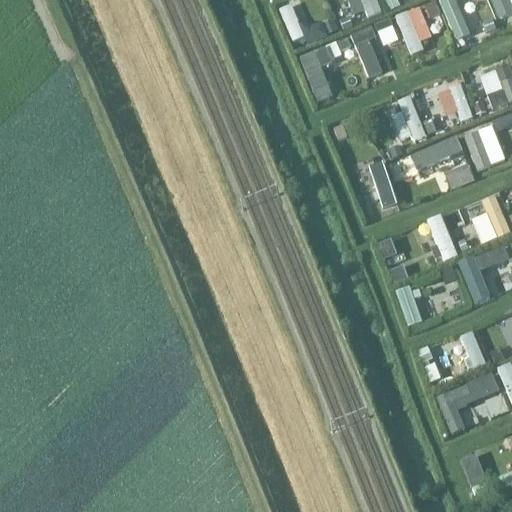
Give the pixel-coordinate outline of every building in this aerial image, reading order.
[(342,0),(347,11),(357,7),(365,24),(378,18),(370,0),(342,0)] [(390,0),(383,4),(388,15),(399,9),(394,0),(390,0)] [(477,37),(490,32),(476,0),(471,0),(463,4),(477,37)] [(484,0),(493,25),(509,19),(501,0),(484,0)] [(438,15),(434,4),(426,7),(430,18),(438,15)] [(403,15),(391,21),(408,61),(421,56),(403,15)] [(353,28),(346,17),(339,22),(345,32),(353,28)] [(388,22),(375,28),(377,34),(391,28),(388,22)] [(328,36),(337,32),(333,23),(324,27),(328,36)] [(308,44),(306,38),(297,42),(299,48),(308,44)] [(336,46),(339,53),(349,48),(346,41),(336,46)] [(358,58),(362,74),(372,72),(368,56),(358,58)] [(481,99),(498,94),(493,75),(476,79),(481,99)] [(456,87),(444,92),(459,128),(471,122),(456,87)] [(410,100),(416,117),(432,111),(426,94),(410,100)] [(499,95),(483,100),(487,112),(502,107),(499,95)] [(410,145),(423,139),(406,100),(384,110),(396,136),(405,132),(410,145)] [(477,118),(486,116),(483,106),(474,109),(477,118)] [(503,122),(507,133),(511,131),(511,120),(511,119),(503,122)] [(423,125),(428,136),(435,133),(431,122),(423,125)] [(478,147),(489,141),(481,126),(470,132),(478,147)] [(329,131),(334,142),(341,139),(337,128),(329,131)] [(405,149),(393,146),(391,153),(403,157),(405,149)] [(383,171),(365,175),(373,210),(391,206),(383,171)] [(474,182),(470,172),(459,177),(463,187),(474,182)] [(464,242),(458,245),(462,254),(468,251),(464,242)] [(408,280),(405,271),(399,269),(390,272),(395,285),(408,280)] [(454,283),(449,273),(441,277),(446,287),(454,283)] [(421,367),(432,363),(428,352),(417,356),(421,367)] [(496,352),(488,355),(493,368),(502,364),(496,352)] [(440,383),(435,368),(424,372),(430,387),(440,383)]
